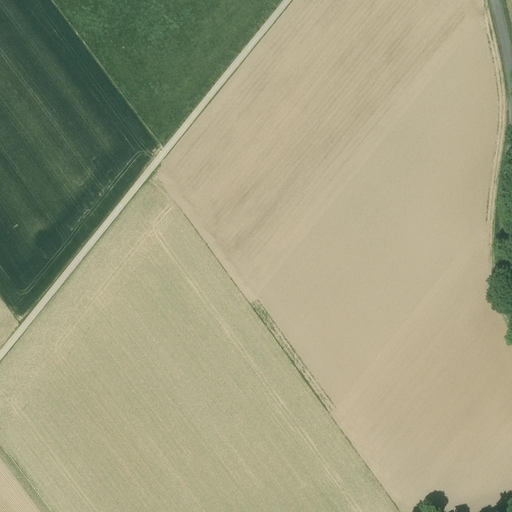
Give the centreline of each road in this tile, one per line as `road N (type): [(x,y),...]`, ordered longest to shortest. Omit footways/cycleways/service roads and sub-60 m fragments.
road 1 (unclassified): [(0,355),(287,0)]
road 2 (unclassified): [(511,294),(502,222),(509,71),(494,0)]
